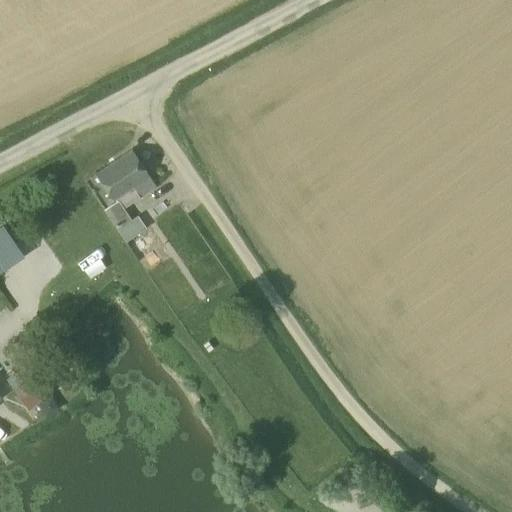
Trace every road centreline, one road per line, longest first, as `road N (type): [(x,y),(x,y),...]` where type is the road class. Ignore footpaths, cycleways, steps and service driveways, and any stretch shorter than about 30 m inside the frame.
road 1 (unclassified): [(481,511),(412,468),(327,377),(139,93)]
road 2 (unclassified): [(321,0),(139,93)]
road 3 (unclassified): [(139,93),(0,164)]
